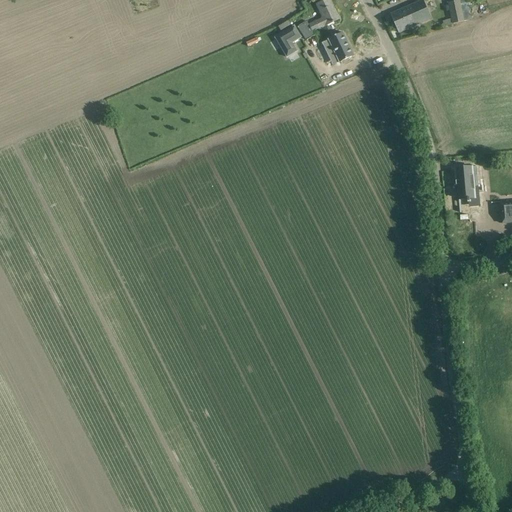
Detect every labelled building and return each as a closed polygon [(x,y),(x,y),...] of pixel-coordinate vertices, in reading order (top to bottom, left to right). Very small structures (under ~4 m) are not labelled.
[(334,11),(328,0),(326,0),(317,5),(324,19),(309,25),(306,21),(298,27),(307,40),(315,35),(313,32),(326,25),(327,25),(339,19),(335,10),(334,11)] [(430,19),(422,1),(391,15),(399,33),(430,19)] [(464,22),(460,1),(448,3),(453,24),(464,22)] [(291,21),(281,27),(284,32),(294,26),(291,21)] [(294,26),(275,38),(287,58),(297,51),(292,43),(296,41),(301,38),(294,26)] [(337,33),(323,40),(334,63),(348,56),(337,33)] [(259,37),(246,43),(248,47),(261,42),(259,37)] [(451,172),(448,172),(448,173),(451,173),(452,188),(450,188),(450,189),(454,189),(455,202),(463,202),(463,205),(465,205),(465,202),(470,201),(469,189),(474,189),(472,177),(475,177),(474,176),(472,176),(472,171),(474,171),(474,170),(465,171),(451,172)] [(511,223),(511,202),(500,204),(502,224),(511,223)]
